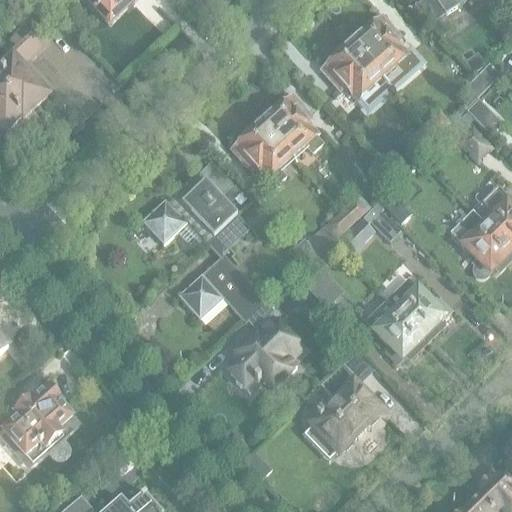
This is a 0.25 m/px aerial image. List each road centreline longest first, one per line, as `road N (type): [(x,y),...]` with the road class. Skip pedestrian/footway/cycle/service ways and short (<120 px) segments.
road 1 (residential): [(19,250),(282,0)]
road 2 (residential): [(253,511),(19,250)]
road 3 (residential): [(372,511),(511,375)]
